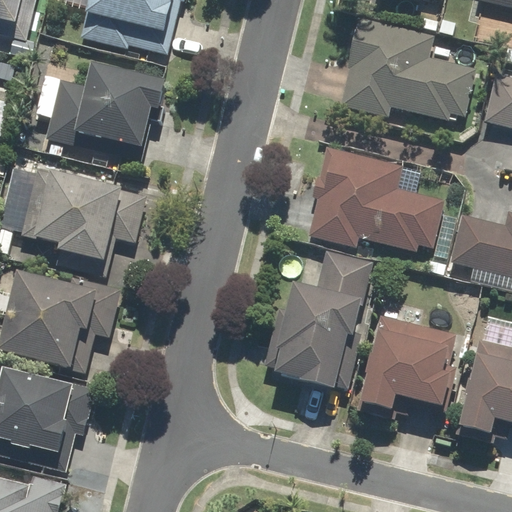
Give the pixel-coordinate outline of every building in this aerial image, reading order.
[(39,0),(0,0),(0,41),(29,48),(39,0)] [(91,0),(82,44),(165,62),(177,6),(185,7),(186,0),(91,0)] [(374,0),(421,8),(422,0),(374,0)] [(511,0),(473,0),(472,8),(511,15),(511,0)] [(434,41),(358,27),(341,117),(393,126),(396,114),(466,126),(475,74),(429,66),(434,41)] [(164,90),(88,73),(84,89),(60,84),(46,145),(147,167),(164,90)] [(511,83),(496,80),(487,128),(511,132),(511,83)] [(0,142),(4,143),(12,107),(0,104),(0,142)] [(399,194),(403,174),(322,159),(313,207),(317,208),(310,243),(358,253),(359,248),(420,259),(421,252),(436,255),(446,203),(399,194)] [(122,195),(37,178),(20,264),(105,281),(122,195)] [(504,233),(462,222),(451,270),(511,284),(511,219),(508,219),(504,233)] [(372,270),(325,259),(307,254),(298,294),(294,293),(289,315),(279,312),(263,380),(316,392),(313,404),(338,410),(372,270)] [(97,298),(19,282),(17,282),(0,361),(0,362),(80,380),(97,298)] [(454,341),(380,323),(356,420),(389,428),(394,406),(445,418),(458,366),(448,363),(454,341)] [(511,353),(480,346),(458,442),(497,451),(501,432),(511,434),(511,353)] [(44,380),(42,386),(4,379),(0,377),(0,464),(55,476),(66,478),(84,389),(44,380)] [(64,511),(69,489),(35,483),(33,497),(0,491),(0,511),(64,511)]
